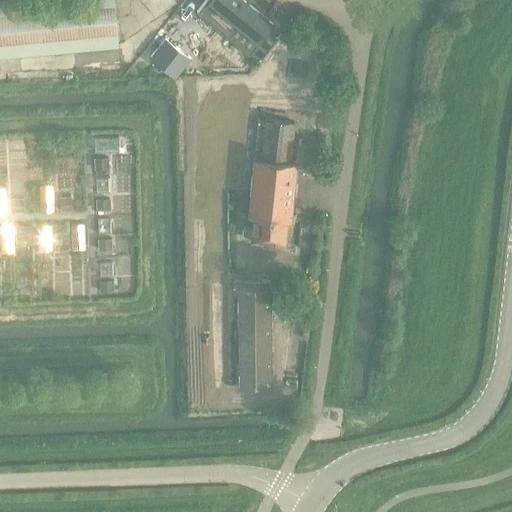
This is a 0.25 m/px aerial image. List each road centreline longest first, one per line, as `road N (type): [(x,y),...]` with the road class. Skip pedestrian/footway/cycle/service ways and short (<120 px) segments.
road 1 (unclassified): [(0,484),(244,475),(311,501)]
road 2 (tertiary): [(311,501),(340,473),(459,432),(492,390),(511,305)]
road 3 (unclassified): [(362,21),(339,203)]
road 4 (track): [(88,133),(92,296)]
